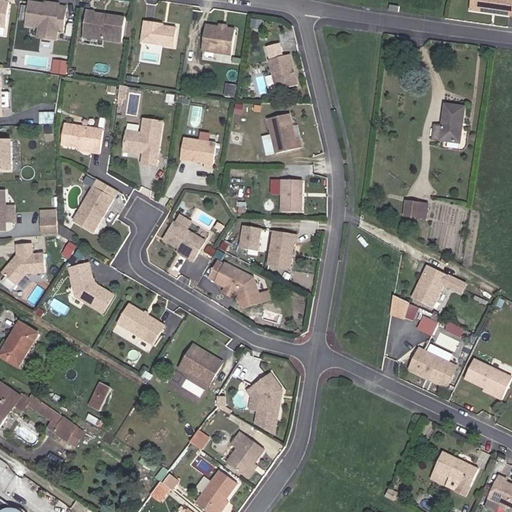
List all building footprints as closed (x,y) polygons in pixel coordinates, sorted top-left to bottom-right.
[(511,0),(470,0),(469,8),(511,13),(511,0)] [(50,7),(50,5),(30,2),(26,26),(64,31),(67,11),(59,10),(60,6),(53,5),(53,7),(50,7)] [(0,28),(7,29),(10,5),(0,3),(0,28)] [(127,18),(108,16),(108,18),(95,16),(96,14),(96,12),(87,11),(84,39),(123,45),(127,18)] [(142,42),(175,47),(178,29),(160,26),(160,24),(145,21),(142,42)] [(233,55),(236,30),(226,29),(226,31),(213,29),(213,27),(207,26),(203,51),(233,55)] [(291,56),(270,60),(277,91),(298,86),(291,56)] [(68,73),(69,60),(53,59),(52,72),(68,73)] [(131,87),(124,86),(120,105),(126,106),(127,100),(129,101),(131,87)] [(139,105),(142,95),(133,92),(130,102),(139,105)] [(179,102),(180,96),(169,94),(168,100),(179,102)] [(57,115),(59,103),(44,103),(44,115),(57,115)] [(459,143),(464,107),(445,105),(443,126),(434,124),(432,139),(459,143)] [(55,125),(57,115),(44,115),(45,125),(55,125)] [(294,127),(291,115),(270,119),(278,153),(303,147),(301,138),(295,139),(292,127),(294,127)] [(144,165),(158,167),(165,123),(147,119),(144,133),(129,130),(127,150),(140,152),(143,149),(146,150),(144,165)] [(101,152),(104,133),(66,127),(63,143),(81,146),(94,148),(94,151),(101,152)] [(219,144),(186,139),(182,161),(207,165),(206,168),(215,169),(219,144)] [(0,169),(14,169),(13,141),(0,141),(0,169)] [(300,212),(303,179),(283,178),(280,210),(300,212)] [(115,200),(95,188),(75,221),(95,233),(105,215),(104,214),(106,211),(108,212),(115,200)] [(427,205),(405,202),(403,215),(425,218),(427,205)] [(57,218),(42,219),(43,234),(58,233),(57,218)] [(207,242),(175,223),(164,240),(179,250),(187,255),(186,257),(194,262),(207,242)] [(259,228),(242,225),(238,248),(255,250),(259,228)] [(293,242),(294,234),(271,230),(265,265),(287,268),(289,256),(290,252),(292,242),(293,242)] [(33,251),(32,242),(17,243),(17,257),(12,263),(15,265),(12,267),(10,266),(2,275),(16,287),(26,275),(45,275),(44,250),(33,251)] [(213,282),(222,265),(215,262),(207,278),(213,282)] [(255,293),(250,278),(223,264),(222,265),(213,282),(223,288),(225,289),(227,286),(231,288),(229,291),(232,293),(233,294),(235,301),(237,305),(241,308),(267,300),(264,290),(255,293)] [(112,297),(93,285),(88,265),(70,269),(72,278),(71,279),(75,297),(102,314),(112,297)] [(420,284),(413,298),(434,307),(444,285),(463,293),(467,284),(428,266),(421,281),(424,282),(422,285),(420,284)] [(232,293),(229,291),(231,288),(227,286),(225,289),(223,288),(220,293),(229,298),(232,293)] [(411,301),(395,293),(392,312),(403,317),(411,301)] [(163,329),(128,308),(117,327),(151,348),(163,329)] [(433,335),(440,321),(425,314),(418,328),(433,335)] [(449,321),(446,330),(462,336),(465,328),(449,321)] [(39,334),(20,322),(0,356),(19,367),(39,334)] [(458,364),(421,346),(411,367),(429,375),(430,372),(433,373),(433,377),(448,384),(458,364)] [(205,390),(220,367),(191,349),(177,372),(205,390)] [(502,397),(511,376),(511,374),(479,359),(470,378),(497,390),(495,393),(502,397)] [(277,438),(284,399),(281,398),(282,393),(285,391),(273,374),(248,391),(253,398),(250,410),(258,411),(255,425),(277,438)] [(112,389),(101,383),(90,405),(101,411),(112,389)] [(0,427),(16,405),(24,410),(27,406),(30,408),(33,404),(30,402),(30,401),(23,396),(21,397),(1,384),(0,385),(0,427)] [(30,402),(33,404),(55,420),(59,414),(34,396),(30,401),(30,402)] [(228,410),(228,396),(218,396),(218,397),(220,406),(228,410)] [(65,418),(59,414),(55,420),(50,426),(57,430),(64,419),(65,418)] [(89,418),(101,425),(103,421),(92,414),(89,418)] [(68,440),(69,439),(76,428),(64,419),(57,430),(55,432),(68,440)] [(76,428),(69,439),(78,446),(87,433),(78,426),(76,428)] [(199,428),(191,441),(202,449),(211,437),(199,428)] [(230,463),(251,478),(260,465),(257,463),(267,449),(244,432),(235,445),(240,449),(230,463)] [(456,455),(442,449),(433,467),(435,468),(446,472),(460,479),(456,488),(465,493),(478,465),(459,457),(458,459),(455,457),(456,455)] [(446,472),(435,468),(431,476),(442,481),(446,472)] [(163,503),(180,478),(169,471),(152,495),(163,503)] [(221,509),(227,500),(239,484),(222,471),(199,502),(212,511),(221,511),(223,511),(221,509)] [(505,476),(498,472),(486,498),(495,503),(505,507),(506,505),(511,507),(511,484),(511,483),(504,479),(505,476)] [(486,493),(490,484),(485,481),(481,490),(486,493)] [(393,500),(396,494),(389,490),(386,497),(393,500)] [(19,511),(0,498),(0,511),(19,511)] [(491,511),(495,503),(486,498),(482,506),(491,511)] [(229,501),(227,500),(221,509),(223,511),(229,501)]
